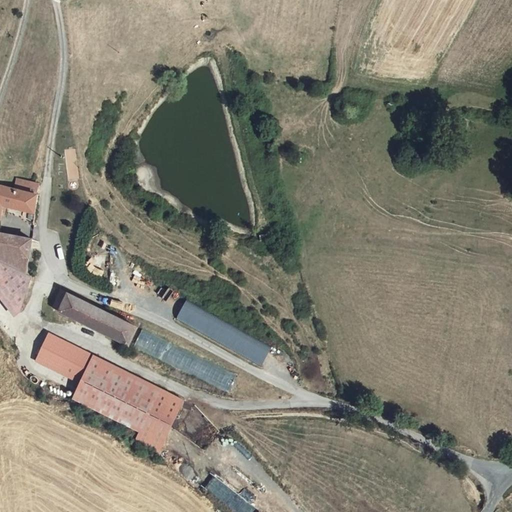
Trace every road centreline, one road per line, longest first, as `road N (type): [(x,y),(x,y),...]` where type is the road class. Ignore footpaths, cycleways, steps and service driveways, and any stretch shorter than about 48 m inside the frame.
road 1 (unclassified): [(42,225),(64,278),(299,394),(508,480)]
road 2 (unclassified): [(42,225),(63,69),(54,0)]
